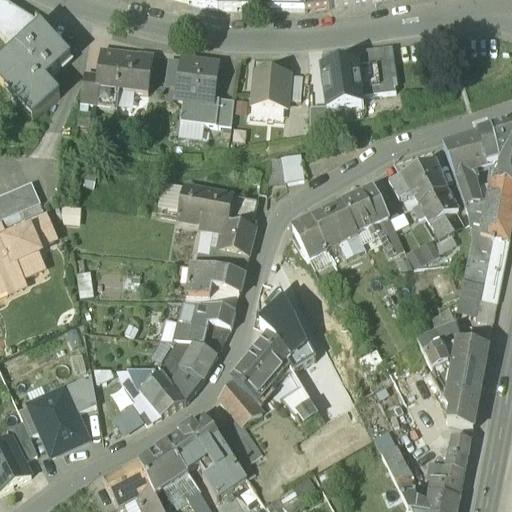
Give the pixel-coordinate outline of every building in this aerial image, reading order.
[(187,0),(187,6),(218,13),(218,0),(187,0)] [(218,0),(218,13),(242,14),(242,0),(218,0)] [(242,0),(242,14),(265,14),(265,0),(242,0)] [(265,0),(265,14),(305,15),(300,0),(265,0)] [(326,0),(300,0),(305,15),(329,11),(326,0)] [(326,0),(329,11),(371,3),(370,0),(326,0)] [(37,26),(2,4),(0,5),(0,37),(15,54),(41,30),(37,26)] [(15,54),(0,67),(0,89),(5,95),(8,92),(36,123),(60,101),(46,86),(71,63),(41,30),(15,54)] [(389,54),(322,64),(322,73),(321,73),(326,112),(327,114),(345,112),(362,110),(361,101),(395,96),(389,54)] [(153,61),(106,55),(103,81),(99,111),(118,114),(120,96),(148,100),(153,61)] [(217,70),(183,66),(178,106),(187,107),(204,109),(212,110),(217,70)] [(290,79),(255,77),(252,112),(265,113),(266,109),(275,110),(278,114),(283,114),(287,111),(288,104),(290,81),(290,79)] [(103,81),(85,78),(81,109),(99,111),(103,81)] [(302,82),(290,81),(288,104),(300,105),(302,82)] [(204,109),(187,107),(186,113),(182,151),(199,151),(204,109)] [(326,112),(309,113),(309,139),(347,125),(345,112),(327,114),(326,112)] [(511,124),(491,132),(497,164),(498,185),(498,186),(511,187),(511,124)] [(491,132),(443,149),(453,178),(470,173),(493,166),(497,164),(491,132)] [(435,163),(389,185),(399,203),(402,202),(404,206),(409,203),(410,204),(415,202),(418,207),(446,191),(435,163)] [(296,164),(283,166),(286,186),(299,184),(296,164)] [(479,204),(470,173),(453,178),(467,217),(474,215),(473,206),(479,204)] [(511,229),(511,187),(498,186),(498,185),(491,183),(485,213),(481,231),(479,239),(495,242),(509,245),(511,229)] [(31,189),(0,202),(0,226),(40,209),(31,189)] [(446,191),(418,207),(419,209),(414,212),(419,221),(425,218),(430,228),(443,220),(458,212),(446,191)] [(374,192),(361,197),(376,225),(388,221),(374,192)] [(231,201),(187,193),(181,225),(201,229),(200,234),(210,236),(213,224),(224,227),(232,228),(233,222),(227,221),(231,201)] [(376,225),(361,197),(341,207),(356,236),(368,230),(374,226),(376,225)] [(259,206),(231,201),(227,221),(233,222),(254,226),(259,206)] [(341,207),(311,222),(327,255),(340,249),(358,239),(356,236),(341,207)] [(474,215),(467,217),(470,235),(481,231),(485,213),(474,215)] [(443,220),(430,228),(440,243),(440,244),(451,238),(454,237),(443,220)] [(376,225),(374,226),(378,232),(377,232),(390,260),(403,254),(388,221),(376,225)] [(4,240),(0,241),(0,291),(6,289),(9,297),(24,290),(21,283),(43,273),(36,258),(40,257),(38,252),(55,244),(45,222),(4,240)] [(254,226),(233,222),(232,228),(256,233),(257,227),(254,226)] [(310,223),(293,232),(306,260),(308,265),(327,255),(319,239),(318,240),(310,223)] [(224,227),(213,224),(210,236),(222,238),(224,227)] [(374,226),(368,230),(370,235),(377,232),(378,232),(374,226)] [(232,228),(224,227),(222,238),(220,254),(219,255),(249,261),(256,233),(232,228)] [(451,238),(440,244),(440,243),(436,246),(439,256),(455,246),(451,238)] [(358,239),(340,249),(347,263),(366,254),(358,239)] [(413,272),(439,257),(430,242),(405,257),(413,272)] [(509,245),(495,242),(489,273),(503,275),(509,245)] [(220,254),(211,253),(209,262),(198,259),(195,270),(199,271),(217,273),(217,272),(245,276),(249,261),(219,255),(220,254)] [(195,270),(192,270),(190,289),(188,289),(187,292),(189,292),(188,301),(196,302),(199,271),(195,270)] [(217,273),(199,271),(196,302),(210,304),(212,293),(211,292),(217,273)] [(244,279),(217,273),(211,292),(212,293),(239,298),(244,279)] [(267,337),(285,359),(288,364),(293,360),(296,365),(302,361),(310,354),(285,304),(258,327),(267,337)] [(496,308),(484,306),(480,325),(493,328),(496,308)] [(189,342),(188,347),(204,349),(207,337),(209,328),(213,311),(197,309),(192,328),(189,342)] [(234,317),(213,311),(209,328),(229,333),(230,333),(234,317)] [(192,328),(181,326),(178,341),(189,342),(192,328)] [(229,333),(209,328),(207,337),(225,341),(229,333)] [(461,348),(456,332),(447,335),(453,351),(455,355),(456,347),(461,348)] [(447,335),(432,342),(439,358),(453,351),(447,335)] [(285,359),(267,337),(242,367),(245,370),(270,392),(288,371),(286,368),(289,364),(285,359)] [(439,358),(432,342),(417,349),(425,363),(432,379),(445,375),(439,358)] [(180,348),(164,347),(162,358),(177,362),(180,348)] [(461,348),(456,347),(455,355),(454,367),(485,373),(488,354),(461,348)] [(216,361),(196,349),(180,373),(202,385),(203,385),(216,361)] [(367,378),(383,369),(376,355),(360,363),(367,378)] [(485,373),(454,367),(453,372),(446,411),(449,417),(448,428),(447,430),(473,436),(485,373)] [(270,392),(245,370),(233,385),(257,408),(270,392)] [(445,375),(432,379),(433,382),(430,384),(433,391),(437,397),(445,410),(446,411),(453,372),(446,375),(445,375)] [(202,385),(180,373),(170,386),(185,407),(202,385)] [(130,375),(125,377),(129,386),(134,384),(130,375)] [(155,376),(130,375),(134,384),(139,395),(157,381),(155,376)] [(170,386),(163,377),(157,381),(139,395),(161,420),(185,407),(170,386)] [(65,394),(76,419),(97,410),(92,381),(63,393),(64,394),(65,394)] [(261,419),(233,385),(218,404),(235,424),(242,432),(261,419)] [(301,391),(280,405),(294,423),(311,409),(305,398),(301,391)] [(41,438),(52,461),(88,445),(76,419),(65,394),(64,394),(29,410),(29,412),(41,438)] [(113,426),(124,442),(147,429),(135,411),(113,426)] [(30,443),(41,438),(29,412),(19,417),(23,427),(30,443)] [(215,437),(205,421),(166,448),(187,477),(201,468),(209,463),(216,474),(232,463),(215,437)] [(235,424),(215,437),(232,463),(240,474),(263,459),(242,432),(235,424)] [(11,443),(24,467),(37,460),(30,443),(23,427),(7,436),(11,443)] [(373,446),(379,461),(394,455),(388,440),(373,446)] [(11,443),(0,448),(0,497),(31,482),(24,467),(11,443)] [(470,449),(452,445),(445,477),(464,479),(470,449)] [(166,448),(155,455),(157,457),(138,469),(151,494),(155,501),(188,479),(187,477),(166,448)] [(209,463),(201,468),(209,480),(216,475),(216,474),(209,463)] [(232,463),(216,474),(216,475),(209,480),(204,483),(218,503),(246,484),(240,474),(232,463)] [(401,466),(387,474),(390,480),(404,472),(401,466)] [(138,469),(103,486),(116,511),(136,502),(151,494),(138,469)] [(464,479),(445,477),(443,489),(438,488),(432,487),(430,500),(459,504),(464,479)] [(151,494),(136,502),(140,511),(160,511),(155,501),(151,494)] [(457,511),(459,504),(430,500),(428,511),(427,511),(457,511)]
